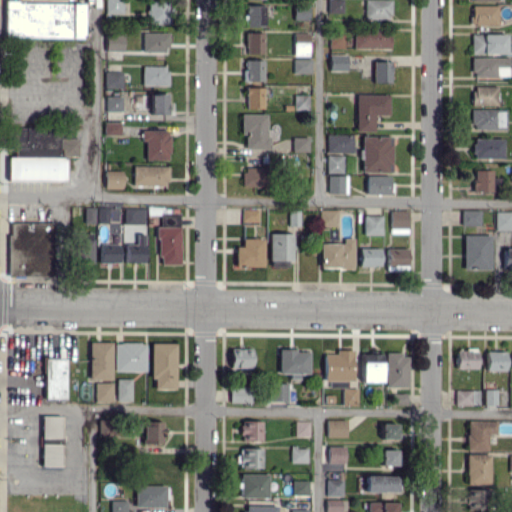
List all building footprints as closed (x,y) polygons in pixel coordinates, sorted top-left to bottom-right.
[(4,0),(4,35),(83,37),(84,1),(23,0),(4,0)] [(105,0),(105,13),(122,13),(121,0),(105,0)] [(169,1),(147,0),(147,23),(168,24),(169,1)] [(341,13),(341,0),(326,0),(326,12),(341,13)] [(363,0),(363,19),(391,19),(391,0),(363,0)] [(262,5),(245,5),(244,26),(262,26),(262,5)] [(293,19),(308,19),(308,5),(293,5),(293,19)] [(497,5),(470,5),(470,25),(497,24),(497,5)] [(352,48),(390,49),(390,30),(353,30),(352,48)] [(168,31),(140,31),(140,52),(167,52),(168,31)] [(263,53),(262,32),(244,32),(245,53),(263,53)] [(292,55),(308,55),(308,33),(293,33),(292,55)] [(328,47),(343,48),(344,35),(328,34),(328,47)] [(506,34),(471,34),(470,53),(505,54),(506,34)] [(104,51),(122,51),(122,37),(105,36),(104,51)] [(328,70),(345,70),(346,54),(328,54),(328,70)] [(507,77),(508,57),(472,56),(471,76),(507,77)] [(310,72),(310,58),(292,58),(292,72),(310,72)] [(262,59),(243,59),(243,80),(263,80),(262,59)] [(389,61),(372,61),(372,82),(390,82),(389,61)] [(141,85),(167,85),(167,65),(142,65),(141,85)] [(121,88),(122,71),(104,71),(104,87),(121,88)] [(497,84),(471,85),(471,105),(497,104),(497,84)] [(245,108),(263,108),(262,86),(245,87),(245,108)] [(149,114),(167,114),(167,93),(149,94),(149,114)] [(292,109),(307,109),(307,95),(293,94),(292,109)] [(388,115),(388,95),(355,94),(354,130),(373,131),(373,114),(388,115)] [(105,112),(122,111),(121,95),(105,96),(105,112)] [(503,110),(471,109),(471,128),(503,129),(503,110)] [(267,114),(240,113),(240,133),(244,133),(244,148),(266,149),(267,114)] [(103,134),(120,135),(120,122),(103,122),(103,134)] [(144,159),(168,160),(168,129),(140,129),(140,140),(144,140),(144,159)] [(7,180),(65,180),(65,157),(60,157),(60,130),(13,130),(13,156),(7,156),(7,180)] [(352,135),(325,134),(325,152),(352,153),(352,135)] [(308,136),(291,136),(292,151),(308,151),(308,136)] [(391,136),(361,136),(360,171),(390,171),(391,136)] [(78,156),(78,138),(60,138),(60,156),(78,156)] [(503,158),(503,139),(472,138),(471,158),(503,158)] [(326,155),(325,172),(341,172),(342,155),(326,155)] [(132,185),(168,185),(168,166),(133,165),(132,185)] [(242,186),(263,186),(262,166),(242,167),(242,186)] [(492,170),(472,169),(472,191),(491,192),(492,170)] [(104,188),(122,187),(121,170),(104,170),(104,188)] [(343,175),(326,175),(326,193),(342,194),(343,175)] [(388,175),(365,175),(365,194),(388,194),(388,175)] [(83,222),(94,223),(95,206),(84,206),(83,222)] [(107,207),(97,206),(97,222),(107,223),(107,207)] [(144,207),(123,207),(123,224),(144,224),(144,207)] [(241,222),(258,222),(258,208),(240,209),(241,222)] [(336,209),(318,209),(318,226),(337,226),(336,209)] [(460,225),(480,224),(479,210),(459,211),(460,225)] [(494,230),(511,228),(511,223),(511,211),(493,212),(494,230)] [(179,264),(179,212),(160,212),(159,226),(157,226),(157,264),(179,264)] [(389,233),(407,233),(407,212),(388,212),(389,233)] [(362,234),(380,235),(380,215),(363,215),(362,234)] [(8,276),(56,276),(56,222),(7,222),(8,276)] [(92,262),(92,234),(75,233),(75,262),(92,262)] [(292,233),(268,233),(269,260),(292,260),(292,233)] [(124,243),(124,263),(144,263),(143,234),(135,234),(135,243),(124,243)] [(490,235),(462,234),(462,269),(489,269),(490,235)] [(263,238),(242,238),(242,246),(235,246),(234,266),(262,266),(263,238)] [(352,268),(353,238),(342,238),(342,243),(319,243),(318,267),(352,268)] [(118,243),(99,244),(99,263),(118,262),(118,243)] [(358,266),(379,265),(379,248),(358,248),(358,266)] [(406,248),(385,248),(385,270),(406,271),(406,248)] [(511,248),(502,248),(501,266),(511,266),(511,248)] [(111,342),(88,342),(88,379),(111,379),(111,342)] [(113,371),(145,371),(145,343),(113,342),(113,371)] [(175,343),(150,342),(150,379),(154,379),(154,389),(174,389),(175,343)] [(251,348),(229,348),(230,368),(251,367),(251,348)] [(455,368),(476,368),(476,349),(455,349),(455,368)] [(308,374),(308,350),(278,350),(278,375),(298,376),(298,374),(308,374)] [(323,353),(323,380),(351,381),(352,350),(335,350),(335,354),(323,353)] [(504,370),(504,351),(485,351),(485,370),(504,370)] [(360,381),(380,382),(381,353),(361,352),(360,381)] [(407,387),(407,352),(384,352),(384,387),(407,387)] [(65,358),(44,358),(43,398),(64,398),(65,358)] [(131,379),(116,379),(116,400),(130,400),(131,379)] [(111,382),(94,382),(94,401),(112,401),(111,382)] [(287,383),(270,383),(270,401),(287,401),(287,383)] [(250,386),(229,386),(229,401),(250,402),(250,386)] [(340,404),(356,405),(357,388),(340,388),(340,404)] [(484,405),(496,404),(496,389),(484,389),(484,405)] [(454,404),(478,405),(478,390),(454,390),(454,404)] [(406,404),(406,393),(391,393),(391,404),(406,404)] [(59,415),(40,415),(40,438),(60,438),(59,415)] [(325,436),(345,437),(345,419),(325,419),(325,436)] [(260,441),(261,421),(240,420),(239,440),(260,441)] [(308,420),(294,420),(294,436),(308,436),(308,420)] [(465,450),(486,450),(487,433),(495,433),(495,421),(466,420),(465,450)] [(162,421),(152,421),(152,425),(141,425),(141,444),(162,443),(162,421)] [(379,423),(380,439),(396,439),(396,423),(379,423)] [(59,466),(59,444),(40,444),(40,466),(59,466)] [(326,462),(344,462),(344,446),(327,445),(326,462)] [(306,462),(306,446),(289,446),(289,462),(306,462)] [(261,467),(261,448),(237,447),(237,466),(261,467)] [(396,449),(380,449),(379,465),(396,465),(396,449)] [(489,454),(465,454),(465,484),(488,484),(489,454)] [(239,497),(267,497),(267,474),(239,473),(239,497)] [(397,476),(364,475),(364,491),(396,492),(397,476)] [(342,496),(342,479),(325,479),(325,496),(342,496)] [(308,480),(291,480),(291,495),(308,495),(308,480)] [(164,507),(164,485),(133,485),(134,507),(164,507)] [(465,509),(489,509),(489,490),(466,489),(465,509)] [(325,511),(324,511),(345,511),(345,499),(325,499),(325,511)] [(109,511),(125,511),(125,500),(110,500),(109,511)] [(395,511),(396,502),(367,501),(366,511),(395,511)]
